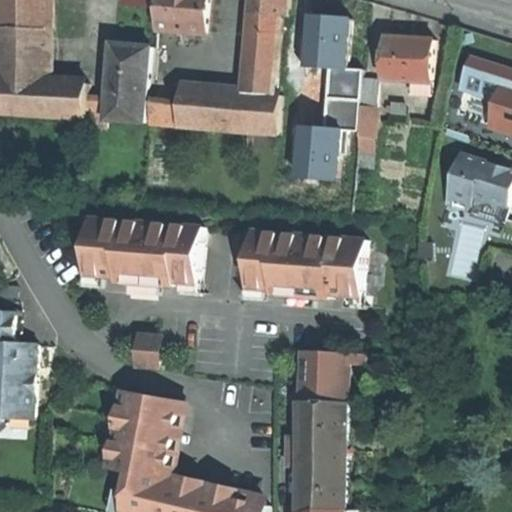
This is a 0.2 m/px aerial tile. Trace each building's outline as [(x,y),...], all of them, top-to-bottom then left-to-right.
[(2,0),(3,27),(52,28),(52,0),(2,0)] [(165,0),(164,8),(162,29),(212,34),(215,0),(165,0)] [(293,0),(263,0),(263,14),(288,16),(288,18),(291,19),(293,0)] [(288,16),(263,14),(256,94),(281,97),(288,18),(288,16)] [(52,28),(3,27),(3,77),(51,81),(52,28)] [(415,39),(391,38),(388,80),(413,82),(437,83),(440,41),(415,39)] [(157,48),(118,44),(114,98),(113,120),(150,123),(157,48)] [(511,70),(477,59),(467,90),(511,105),(511,108),(505,132),(511,134),(511,70)] [(51,81),(3,77),(3,112),(92,119),(94,96),(94,84),(51,81)] [(385,81),(370,80),(368,107),(382,109),(385,81)] [(437,83),(413,82),(412,95),(436,97),(437,83)] [(256,94),(187,88),(186,94),(185,105),(183,128),(283,136),(287,97),(281,97),(256,94)] [(179,93),(176,93),(175,104),(185,105),(186,94),(179,93)] [(114,98),(94,96),(92,119),(102,120),(112,120),(113,120),(114,98)] [(175,104),(156,103),(154,125),(183,128),(185,105),(175,104)] [(382,109),(368,107),(365,137),(380,138),(382,109)] [(112,120),(102,120),(101,128),(112,128),(112,120)] [(511,169),(468,156),(453,205),(476,212),(481,198),(511,207),(511,169)] [(150,223),(98,219),(93,274),(124,277),(124,281),(148,283),(182,286),(182,282),(206,284),(210,228),(163,224),(163,227),(150,226),(150,223)] [(308,236),(260,232),(256,288),(279,290),(279,295),(310,297),(336,299),(337,295),(368,298),(373,242),(321,237),(321,240),(308,239),(308,236)] [(439,245),(426,246),(427,259),(439,259),(439,245)] [(7,300),(0,299),(0,421),(7,422),(7,417),(40,418),(43,343),(20,342),(22,301),(7,300)] [(164,337),(144,335),(141,365),(162,367),(164,337)] [(355,354),(307,353),(305,402),(353,403),(355,354)] [(148,394),(128,390),(113,470),(136,475),(129,511),(273,511),(274,507),(173,481),(186,401),(148,394)] [(305,402),(304,403),(304,438),(304,466),(304,511),(337,511),(351,511),(353,403),(305,402)] [(304,466),(304,438),(293,438),(294,452),(293,466),(304,466)]
